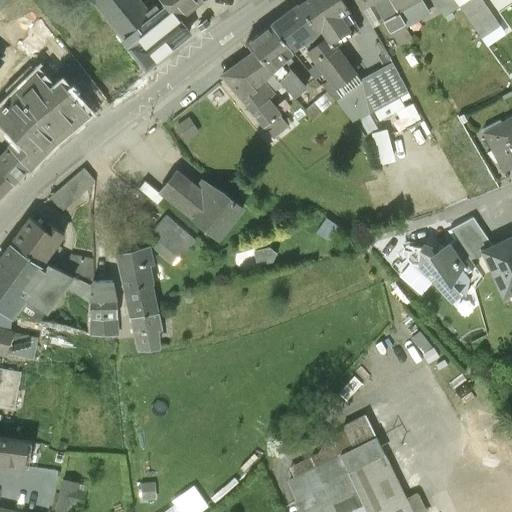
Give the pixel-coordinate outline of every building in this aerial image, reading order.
[(85,0),(142,71),(189,34),(179,22),(163,1),(150,11),(140,0),(85,0)] [(162,0),(163,1),(179,22),(206,2),(204,0),(162,0)] [(305,0),(299,5),(317,30),(302,42),(309,49),(327,35),(335,45),(351,34),(347,30),(349,28),(343,20),(351,15),(341,0),(305,0)] [(356,0),(361,8),(373,2),(391,32),(405,24),(397,10),(391,0),(356,0)] [(415,0),(391,0),(397,10),(415,0)] [(430,15),(421,0),(415,0),(397,10),(405,24),(406,27),(430,15)] [(459,6),(454,0),(433,0),(443,17),(459,6)] [(482,0),(454,0),(459,6),(482,39),(501,26),(482,0)] [(299,5),(272,24),(293,50),(302,42),(317,30),(299,5)] [(44,19),(37,7),(16,32),(18,33),(14,48),(22,55),(32,64),(58,36),(51,27),(44,19)] [(52,12),(44,19),(51,27),(59,20),(52,12)] [(272,24),(247,43),(254,51),(273,71),(278,77),(286,71),(280,64),(294,52),(293,50),(272,24)] [(406,27),(405,24),(391,32),(398,45),(412,37),(406,27)] [(335,45),(327,35),(309,49),(329,78),(322,84),(327,92),(334,101),(337,99),(362,80),(335,45)] [(273,71),(254,51),(223,73),(265,126),(279,114),(280,114),(268,99),(275,92),(264,80),(273,71)] [(350,56),(346,58),(354,69),(358,67),(350,56)] [(393,63),(362,80),(370,113),(375,110),(401,96),(409,92),(393,63)] [(306,89),(288,69),(286,71),(278,77),(295,98),(306,89)] [(8,146),(31,168),(38,161),(57,143),(89,115),(61,81),(54,88),(38,71),(28,81),(22,76),(7,91),(12,97),(0,108),(0,117),(19,134),(15,139),(8,146)] [(362,80),(337,99),(354,122),(370,113),(362,80)] [(334,101),(327,92),(306,110),(314,118),(334,101)] [(401,96),(375,110),(381,121),(406,107),(401,96)] [(279,114),(265,126),(274,137),(276,136),(292,123),(289,119),(285,122),(279,114)] [(511,166),(511,115),(482,131),(503,171),(511,166)] [(199,131),(188,117),(177,125),(187,139),(199,131)] [(370,129),(374,162),(391,160),(387,127),(370,129)] [(0,172),(13,185),(31,168),(8,146),(0,153),(0,172)] [(97,181),(83,170),(51,200),(70,216),(97,181)] [(160,192),(220,239),(244,207),(224,192),(203,180),(200,185),(178,170),(160,192)] [(0,199),(13,185),(0,172),(0,199)] [(176,265),(197,240),(167,215),(150,234),(157,240),(153,245),(176,265)] [(29,218),(11,244),(43,266),(64,236),(46,223),(43,228),(29,218)] [(451,230),(457,239),(471,258),(482,253),(481,250),(492,245),(473,218),(451,230)] [(511,292),(511,234),(492,245),(481,250),(482,253),(504,297),(511,292)] [(457,239),(451,244),(449,242),(440,247),(424,243),(420,247),(411,245),(406,247),(403,254),(413,265),(419,265),(451,303),(461,294),(465,298),(470,278),(466,273),(477,266),(471,258),(457,239)] [(11,244),(0,258),(0,309),(12,318),(16,313),(47,269),(43,266),(11,244)] [(151,245),(115,253),(129,319),(158,313),(153,284),(154,284),(150,265),(155,264),(151,245)] [(71,253),(66,273),(74,277),(92,283),(92,280),(95,280),(95,259),(93,258),(71,253)] [(49,266),(47,269),(16,313),(27,320),(38,325),(40,321),(66,287),(74,277),(66,273),(52,266),(51,267),(49,266)] [(92,283),(74,277),(66,287),(91,301),(92,283)] [(92,280),(92,283),(91,301),(89,334),(119,335),(117,298),(113,280),(95,280),(92,280)] [(0,327),(12,330),(12,318),(0,309),(0,327)] [(158,313),(129,319),(137,353),(162,348),(158,330),(162,330),(158,313)] [(0,355),(7,357),(7,355),(11,332),(12,330),(0,327),(0,355)] [(38,338),(11,332),(7,355),(33,360),(38,338)] [(0,368),(0,407),(14,409),(15,404),(23,405),(25,392),(18,390),(21,372),(0,368)] [(427,511),(421,493),(407,499),(368,419),(329,440),(323,455),(290,470),(294,481),(286,485),(297,511),(427,511)] [(28,440),(0,436),(0,467),(24,471),(28,440)] [(62,478),(54,510),(64,511),(71,511),(73,504),(81,506),(85,491),(78,490),(79,482),(62,478)] [(153,482),(142,483),(143,499),(155,498),(153,482)]
